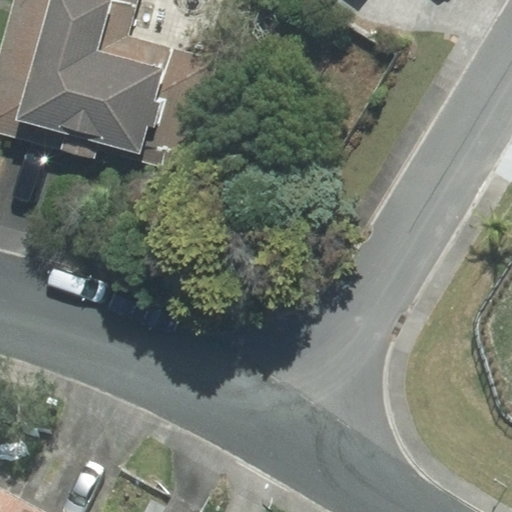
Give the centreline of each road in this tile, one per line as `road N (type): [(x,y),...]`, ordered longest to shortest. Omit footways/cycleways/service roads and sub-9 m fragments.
road 1 (residential): [(511,72),(288,435)]
road 2 (residential): [(288,435),(102,342),(0,307)]
road 3 (residential): [(288,435),(413,511)]
